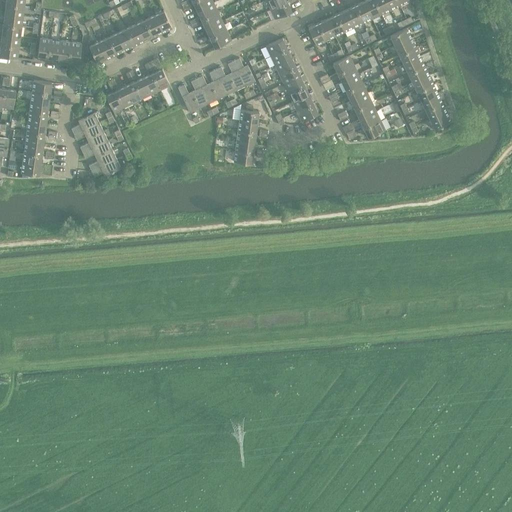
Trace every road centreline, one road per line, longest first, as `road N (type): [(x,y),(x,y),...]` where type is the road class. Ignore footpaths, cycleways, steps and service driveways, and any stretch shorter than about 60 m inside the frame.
road 1 (residential): [(277,139),(305,140),(334,127),(286,21)]
road 2 (residential): [(71,75),(92,76),(185,34)]
